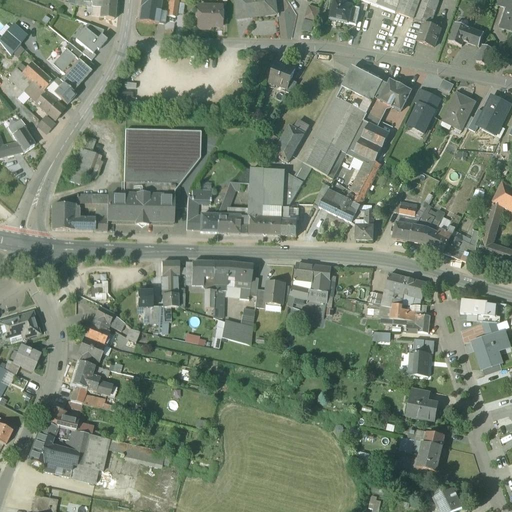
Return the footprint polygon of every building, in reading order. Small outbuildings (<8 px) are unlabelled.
[(92,0),(85,0),(84,8),(91,9),(92,0)] [(115,1),(107,0),(104,0),(100,0),(100,10),(115,11),(115,1)] [(141,0),(139,22),(158,24),(160,13),(158,13),(159,10),(160,0),(141,0)] [(177,1),(170,0),(168,17),(175,18),(177,1)] [(275,0),(239,0),(240,3),(235,4),(237,20),(248,19),(247,15),(265,12),(266,16),(277,15),(275,0)] [(357,0),(358,1),(395,14),(400,0),(357,0)] [(400,0),(395,14),(413,21),(420,0),(400,0)] [(439,3),(431,0),(420,0),(413,21),(423,25),(424,24),(430,26),(439,3)] [(511,0),(498,0),(496,7),(508,10),(511,3),(511,0)] [(359,9),(345,6),(346,3),(334,1),(330,21),(348,25),(355,26),(359,9)] [(511,2),(511,3),(508,10),(502,27),(511,30),(511,2)] [(320,9),(308,6),(304,18),(316,21),(320,9)] [(221,8),(199,8),(199,14),(197,14),(195,16),(195,19),(197,22),(198,22),(198,29),(201,31),(203,31),(206,28),(220,29),(221,8)] [(114,20),(115,11),(100,10),(99,18),(114,20)] [(167,11),(159,10),(158,13),(160,13),(158,24),(165,25),(167,11)] [(313,23),(304,21),(302,31),(311,33),(313,23)] [(430,26),(424,24),(423,25),(417,42),(433,48),(440,30),(430,26)] [(484,35),(455,24),(448,43),(461,48),(463,43),(479,49),(484,35)] [(85,30),(98,40),(101,37),(102,36),(103,32),(87,26),(85,30)] [(25,39),(11,27),(5,34),(12,41),(13,41),(19,47),(25,39)] [(98,40),(85,30),(76,41),(87,50),(93,55),(97,50),(98,51),(106,41),(106,40),(101,37),(98,40)] [(12,41),(5,34),(0,39),(0,45),(10,58),(19,47),(13,41),(12,41)] [(82,55),(68,44),(64,50),(66,51),(77,61),(82,55)] [(493,50),(482,46),(476,63),(487,67),(493,50)] [(93,55),(87,50),(82,55),(90,62),(94,56),(93,55)] [(77,61),(66,51),(53,66),(64,77),(78,62),(77,61)] [(91,74),(78,62),(64,77),(59,83),(72,94),(91,74)] [(51,84),(31,64),(21,75),(32,84),(42,94),(43,93),(51,84)] [(294,69),(283,65),(282,69),(275,66),(269,81),(286,88),(290,80),(294,69)] [(383,83),(351,66),(341,87),(315,138),(347,154),(366,116),(375,99),(383,83)] [(297,83),(290,80),(286,88),(285,91),(290,93),(297,83)] [(443,81),(439,91),(449,96),(454,85),(443,81)] [(390,82),(388,86),(383,84),(375,99),(388,106),(401,113),(411,93),(405,89),(397,85),(396,85),(390,82)] [(72,94),(59,83),(56,86),(60,89),(54,95),(66,106),(75,97),(72,94)] [(32,84),(24,92),(36,104),(35,105),(55,122),(63,111),(43,93),(42,94),(32,84)] [(424,93),(419,90),(413,102),(418,104),(423,94),(424,93)] [(423,94),(418,104),(407,126),(423,133),(439,101),(423,94)] [(475,104),(457,94),(442,123),(461,132),(463,128),(469,117),(475,104)] [(388,106),(375,99),(366,116),(380,122),(388,106)] [(484,113),(477,128),(479,125),(496,133),(494,137),(495,137),(510,107),(502,102),(501,105),(491,100),(484,113)] [(473,119),(468,130),(475,133),(477,128),(484,113),(478,110),(473,119)] [(473,119),(469,117),(463,128),(468,130),(473,119)] [(17,118),(6,125),(9,130),(20,124),(17,118)] [(54,126),(45,118),(41,123),(50,131),(54,126)] [(293,128),(289,126),(272,155),(287,163),(308,127),(297,121),(293,128)] [(50,131),(41,123),(37,128),(46,135),(50,131)] [(24,130),(20,124),(9,130),(12,136),(24,130)] [(389,134),(369,124),(352,158),(365,165),(372,168),(374,164),(389,134)] [(34,146),(24,130),(12,136),(17,145),(8,147),(13,156),(22,153),(34,146)] [(200,133),(125,132),(123,196),(174,198),(174,193),(199,161),(200,133)] [(95,141),(84,137),(79,150),(90,154),(95,141)] [(347,154),(315,138),(303,163),(311,168),(333,181),(347,154)] [(8,147),(1,148),(0,148),(0,159),(13,156),(8,147)] [(90,154),(79,150),(71,172),(82,176),(86,165),(91,167),(95,156),(90,154)] [(263,186),(261,220),(267,219),(268,208),(287,209),(311,168),(303,163),(294,179),(287,175),(264,174),(263,186)] [(355,204),(350,213),(356,216),(380,167),(374,164),(372,168),(365,165),(347,200),(355,204)] [(82,176),(71,172),(68,182),(79,186),(82,176)] [(264,174),(244,173),(237,185),(238,186),(250,186),(263,186),(264,174)] [(330,187),(324,184),(314,205),(320,208),(324,200),(330,187)] [(237,185),(230,185),(220,210),(226,213),(234,193),(237,185)] [(511,189),(502,185),(493,204),(503,209),(511,214),(511,189)] [(263,186),(250,186),(248,220),(261,220),(263,186)] [(203,193),(193,192),(192,192),(191,199),(187,199),(187,219),(193,220),(193,219),(197,220),(198,206),(202,206),(209,206),(209,207),(210,207),(210,203),(211,204),(211,193),(210,193),(210,194),(203,194),(203,193)] [(123,198),(99,197),(99,206),(98,221),(95,221),(95,232),(107,233),(108,224),(135,224),(135,227),(149,228),(149,225),(174,225),(174,198),(123,196),(123,198)] [(99,197),(92,198),(77,197),(76,206),(99,206),(99,197)] [(347,200),(345,199),(341,208),(350,213),(355,204),(347,200)] [(341,208),(324,200),(320,208),(351,224),(356,216),(350,213),(341,208)] [(396,202),(391,213),(398,215),(401,203),(396,202)] [(417,207),(401,203),(398,215),(400,215),(414,218),(417,207)] [(503,209),(493,204),(479,253),(489,256),(492,246),(503,209)] [(437,212),(428,206),(421,219),(431,224),(437,212)] [(76,207),(52,207),(51,231),(78,232),(79,221),(79,210),(75,210),(76,207)] [(282,209),(268,208),(267,219),(281,219),(282,209)] [(436,231),(438,232),(439,230),(443,223),(444,221),(446,214),(438,210),(437,212),(431,224),(429,228),(436,231)] [(414,218),(400,215),(399,223),(398,225),(413,227),(415,228),(419,219),(417,218),(414,218)] [(238,216),(229,216),(229,219),(217,218),(216,235),(248,236),(248,220),(238,220),(238,216)] [(217,218),(201,217),(201,220),(200,232),(200,234),(216,235),(217,218)] [(197,220),(193,219),(193,220),(193,232),(200,232),(201,220),(197,220)] [(281,219),(267,219),(261,220),(248,220),(248,236),(281,236),(281,221),(281,219)] [(431,224),(421,219),(421,220),(419,219),(415,228),(428,231),(429,228),(431,224)] [(95,221),(79,221),(78,232),(95,232),(95,221)] [(297,221),(281,221),(281,236),(296,236),(296,232),(296,226),(297,221)] [(445,225),(443,223),(439,230),(452,236),(455,230),(445,225)] [(398,225),(396,224),(395,228),(392,228),(391,233),(394,233),(393,240),(410,243),(413,227),(398,225)] [(365,227),(356,227),(356,241),(372,241),(373,228),(365,227)] [(415,228),(413,227),(410,243),(423,245),(428,231),(415,228)] [(428,231),(423,245),(428,247),(436,231),(429,228),(428,231)] [(452,236),(439,230),(438,232),(430,248),(443,254),(452,236)] [(428,247),(430,248),(438,232),(436,231),(428,247)] [(464,236),(455,232),(453,237),(461,242),(464,236)] [(453,237),(444,254),(453,259),(461,242),(453,237)] [(453,259),(461,262),(464,254),(471,256),(471,255),(471,252),(472,247),(470,246),(461,242),(453,259)] [(511,253),(492,246),(489,256),(507,262),(511,253)] [(471,256),(464,254),(461,262),(471,266),(474,258),(471,256)] [(214,264),(192,263),(191,279),(206,278),(214,278),(214,264)] [(229,264),(214,264),(214,278),(227,279),(229,264)] [(252,267),(229,264),(227,279),(227,282),(234,283),(241,283),(250,284),(251,279),(252,267)] [(179,265),(162,265),(162,278),(170,278),(170,281),(177,280),(177,279),(179,278),(179,265)] [(315,267),(296,265),(294,282),(312,284),(315,267)] [(330,269),(315,267),(312,284),(312,291),(328,294),(330,269)] [(396,277),(389,275),(386,289),(392,291),(396,277)] [(406,279),(396,277),(392,291),(402,294),(406,279)] [(227,279),(214,278),(213,287),(213,292),(223,292),(225,292),(226,292),(227,282),(227,279)] [(258,280),(251,279),(250,284),(249,297),(256,298),(257,291),(258,280)] [(425,284),(406,279),(402,294),(409,297),(422,300),(425,284)] [(95,285),(95,300),(105,300),(105,295),(108,295),(107,283),(102,283),(102,285),(95,285)] [(250,284),(241,283),(240,289),(239,300),(248,301),(249,297),(250,284)] [(283,285),(267,283),(267,293),(266,305),(267,305),(281,306),(283,285)] [(177,285),(162,285),(162,297),(178,296),(177,285)] [(309,291),(292,287),(290,296),(307,300),(309,295),(309,291)] [(392,291),(386,289),(384,295),(381,305),(381,306),(386,308),(391,309),(392,305),(402,307),(420,307),(422,300),(409,297),(402,294),(392,291)] [(267,293),(257,291),(256,298),(255,309),(267,310),(267,305),(266,305),(267,293)] [(223,292),(213,292),(213,310),(222,310),(222,298),(223,292)] [(152,309),(152,293),(137,293),(137,310),(152,309)] [(384,295),(373,293),(370,303),(381,305),(384,295)] [(178,296),(162,297),(163,310),(170,310),(178,309),(178,296)] [(496,306),(487,305),(487,303),(461,301),(460,315),(481,317),(495,318),(495,317),(496,306)] [(498,305),(487,303),(487,305),(496,306),(495,317),(497,318),(498,305)] [(402,307),(392,305),(391,309),(391,316),(390,319),(401,320),(401,311),(402,307)] [(113,316),(100,309),(92,326),(106,333),(111,322),(112,321),(113,316)] [(170,310),(163,310),(164,325),(171,324),(170,310)] [(222,310),(213,310),(213,320),(222,320),(222,310)] [(243,310),(240,326),(225,322),(222,339),(251,347),(255,311),(243,310)] [(426,313),(407,311),(407,312),(401,311),(401,320),(413,321),(429,323),(430,317),(426,316),(426,313)] [(31,315),(0,324),(0,330),(3,340),(25,333),(27,338),(38,334),(31,315)] [(495,318),(481,317),(480,323),(481,323),(497,325),(499,325),(500,318),(497,318),(495,317),(495,318)] [(429,323),(413,321),(412,325),(407,325),(407,328),(406,333),(413,333),(420,333),(428,334),(429,323)] [(497,325),(481,323),(481,324),(486,337),(499,333),(496,325),(497,325)] [(92,326),(91,326),(87,337),(86,339),(103,347),(108,334),(106,333),(92,326)] [(131,330),(126,339),(136,344),(141,333),(132,331),(131,330)] [(486,337),(472,342),(482,371),(483,371),(500,365),(494,348),(508,343),(504,331),(499,333),(486,337)] [(374,333),(372,341),(389,342),(389,334),(374,333)] [(187,334),(185,342),(198,345),(200,337),(187,334)] [(103,347),(86,339),(79,355),(81,356),(97,363),(103,347)] [(136,344),(126,339),(121,351),(121,353),(131,355),(136,344)] [(414,353),(423,354),(424,341),(415,340),(414,353)] [(28,351),(21,348),(14,363),(13,363),(12,364),(19,367),(32,373),(40,356),(30,352),(31,351),(28,350),(28,351)] [(423,354),(414,353),(409,353),(407,376),(428,377),(430,355),(423,354)] [(97,363),(81,356),(79,363),(93,367),(97,363)] [(19,367),(12,364),(13,363),(8,361),(4,370),(7,372),(15,376),(19,367)] [(79,363),(72,385),(75,386),(73,393),(83,396),(85,389),(96,392),(99,380),(90,377),(93,367),(79,363)] [(109,370),(121,373),(122,365),(110,363),(109,370)] [(500,365),(483,371),(485,377),(502,371),(500,365)] [(429,392),(412,389),(410,395),(428,399),(429,392)] [(106,395),(96,392),(95,394),(93,403),(92,407),(102,410),(105,400),(106,395)] [(83,396),(73,393),(70,401),(81,404),(82,400),(83,396)] [(428,399),(410,395),(408,403),(410,404),(407,417),(432,422),(434,414),(435,414),(437,406),(436,405),(432,404),(431,405),(430,408),(426,407),(428,399)] [(64,412),(51,408),(43,424),(58,429),(60,423),(64,412)] [(76,426),(60,423),(58,429),(71,432),(74,433),(76,426)] [(58,429),(43,424),(38,434),(53,439),(58,429)] [(92,427),(76,424),(76,426),(74,433),(76,433),(90,436),(92,427)] [(13,433),(0,426),(0,443),(5,446),(13,433)] [(71,432),(58,429),(53,439),(67,442),(69,442),(71,432)] [(426,433),(416,431),(415,436),(408,434),(407,439),(422,443),(424,443),(426,433)] [(71,432),(69,442),(67,442),(65,450),(72,452),(76,433),(74,433),(71,432)] [(90,436),(76,433),(72,452),(69,465),(73,466),(83,468),(86,454),(90,437),(90,436)] [(444,437),(426,433),(424,443),(442,447),(444,437)] [(53,439),(38,434),(28,461),(45,468),(52,447),(50,446),(53,439)] [(110,441),(90,437),(86,454),(104,458),(105,460),(107,452),(110,441)] [(407,439),(402,438),(399,451),(412,454),(412,451),(420,453),(422,443),(407,439)] [(127,445),(110,441),(107,452),(125,456),(127,445)] [(424,443),(422,443),(420,453),(416,467),(436,472),(442,447),(424,443)] [(165,453),(127,445),(125,456),(124,459),(162,467),(165,453)] [(65,450),(52,447),(45,468),(43,473),(53,476),(55,469),(71,472),(73,466),(69,465),(72,452),(65,450)] [(104,458),(86,454),(83,468),(98,472),(102,473),(105,460),(104,458)] [(83,468),(73,466),(71,472),(70,479),(95,485),(98,472),(83,468)] [(71,472),(55,469),(53,476),(70,479),(71,472)] [(451,491),(434,499),(439,510),(438,510),(439,511),(455,511),(462,509),(456,498),(458,497),(457,495),(454,497),(451,491)] [(376,501),(377,498),(371,496),(371,499),(368,508),(373,509),(372,511),(378,511),(381,502),(376,501)] [(50,500),(35,497),(32,511),(47,511),(49,508),(48,508),(50,500)] [(55,511),(57,501),(50,500),(48,508),(49,508),(47,511),(55,511)]
